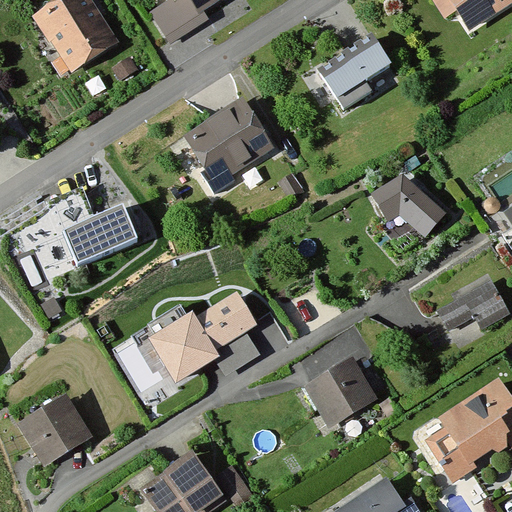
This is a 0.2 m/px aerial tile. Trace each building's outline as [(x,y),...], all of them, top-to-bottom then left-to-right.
[(123,45),(93,0),(67,0),(41,17),(78,75),(123,45)] [(172,0),(150,14),(170,46),(209,21),(203,12),(220,0),(172,0)] [(511,0),(435,0),(447,20),(460,12),(469,27),(511,1),(511,0)] [(374,31),(320,61),(344,102),(397,71),(374,31)] [(256,97),(192,132),(217,178),(281,143),(256,97)] [(403,177),(371,196),(388,223),(399,217),(426,239),(445,215),(403,177)] [(123,211),(64,235),(78,268),(137,244),(123,211)] [(491,282),(437,312),(448,332),(473,319),(480,331),(509,315),(491,282)] [(213,355),(256,328),(235,296),(196,321),(194,317),(149,345),(176,387),(217,361),(213,355)] [(54,299),(41,307),(48,320),(61,312),(54,299)] [(351,362),(306,391),(331,431),(377,402),(351,362)] [(446,431),(426,444),(453,483),(510,445),(511,448),(511,406),(497,384),(440,423),(446,431)] [(65,399),(19,429),(45,469),(91,438),(65,399)] [(195,458),(142,494),(154,511),(213,511),(225,504),(195,458)] [(235,462),(218,473),(235,498),(252,487),(235,462)] [(386,483),(341,511),(417,511),(411,502),(402,508),(386,483)]
